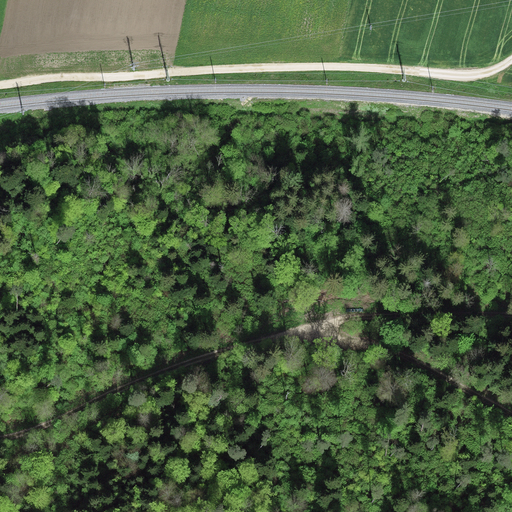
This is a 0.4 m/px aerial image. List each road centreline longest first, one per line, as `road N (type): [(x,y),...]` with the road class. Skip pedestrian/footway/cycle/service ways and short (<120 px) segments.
road 1 (track): [(0,437),(173,364),(354,316),(511,312)]
road 2 (track): [(0,86),(271,69),(452,77),(499,71),(511,59)]
road 3 (track): [(0,467),(56,453),(222,350)]
road 4 (track): [(511,414),(364,335),(313,328)]
